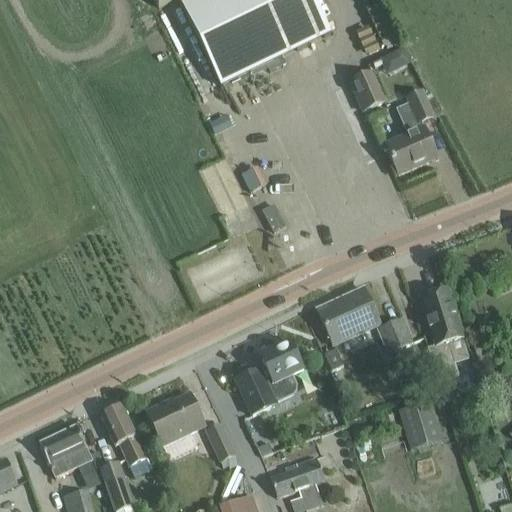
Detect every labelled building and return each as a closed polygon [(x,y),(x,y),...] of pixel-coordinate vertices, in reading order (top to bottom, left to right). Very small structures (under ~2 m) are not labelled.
[(313,0),(181,0),(179,1),(221,88),(331,35),(313,0)] [(350,84),(363,113),(386,103),(373,73),(369,76),(350,84)] [(408,137),(405,138),(387,146),(392,159),(391,160),(399,178),(438,160),(424,129),(422,130),(420,125),(433,119),(421,91),(404,99),(407,105),(396,110),(408,137)] [(317,312),(326,330),(334,348),(380,326),(364,291),(317,312)] [(428,350),(439,385),(459,379),(455,367),(469,362),(447,292),(420,300),(435,348),(428,350)] [(380,331),(390,353),(411,343),(402,321),(380,331)] [(471,342),(480,364),(502,356),(493,333),(471,342)] [(303,373),(299,364),(290,345),(291,345),(290,343),(259,358),(259,360),(260,359),(267,374),(262,376),(259,371),(235,382),(253,418),(271,410),(294,397),(296,393),(298,388),(298,387),(293,378),(303,373)] [(324,357),(339,389),(351,384),(336,351),(324,357)] [(162,448),(163,448),(170,462),(198,449),(191,434),(205,428),(190,397),(163,410),(162,407),(146,414),(162,448)] [(511,398),(503,401),(510,425),(511,424),(511,398)] [(431,402),(397,414),(410,451),(444,440),(431,402)] [(119,446),(130,469),(135,480),(153,471),(122,407),(100,417),(115,448),(119,446)] [(221,427),(207,434),(221,464),(235,457),(221,427)] [(39,446),(48,464),(56,480),(93,463),(76,428),(39,446)] [(277,500),(299,492),(302,500),(290,504),(293,511),(304,511),(322,506),(315,487),(325,483),(317,460),(304,464),(285,471),(287,474),(270,480),(277,500)] [(7,462),(0,464),(0,494),(18,486),(7,462)] [(132,511),(131,508),(133,507),(119,464),(101,469),(114,511),(132,511)] [(82,476),(86,487),(101,482),(97,471),(82,476)] [(91,511),(86,492),(64,498),(67,511),(91,511)] [(220,511),(257,511),(252,497),(219,508),(220,511)]
